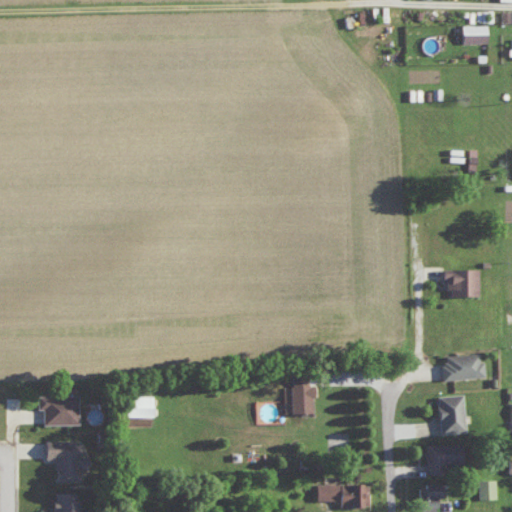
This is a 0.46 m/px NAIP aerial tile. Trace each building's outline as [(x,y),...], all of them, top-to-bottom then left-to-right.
[(511,20),(511,8),(498,9),(498,20),(511,20)] [(483,22),(457,23),(457,40),(483,40),(483,22)] [(474,266),(438,266),(438,277),(444,277),(444,293),(474,293),(474,266)] [(439,377),(479,375),(478,351),(439,352),(439,377)] [(308,382),(285,383),(286,410),(309,409),(308,382)] [(460,430),(459,392),(433,393),(435,431),(460,430)] [(40,422),(75,421),(74,393),(34,394),(34,407),(39,406),(40,422)] [(120,414),(151,415),(151,394),(121,393),(120,414)] [(78,438),(40,438),(40,457),(52,457),(52,478),(78,478),(78,438)] [(438,471),(438,463),(460,464),(460,443),(423,442),(422,471),(438,471)] [(493,496),(492,478),(474,478),(475,497),(493,496)] [(312,499),(334,498),(334,505),(365,504),(364,481),(311,482),(312,499)] [(437,495),(436,482),(413,483),(414,511),(431,510),(431,495),(437,495)] [(73,511),(74,490),(49,490),(49,511),(39,511),(38,511),(73,511)]
